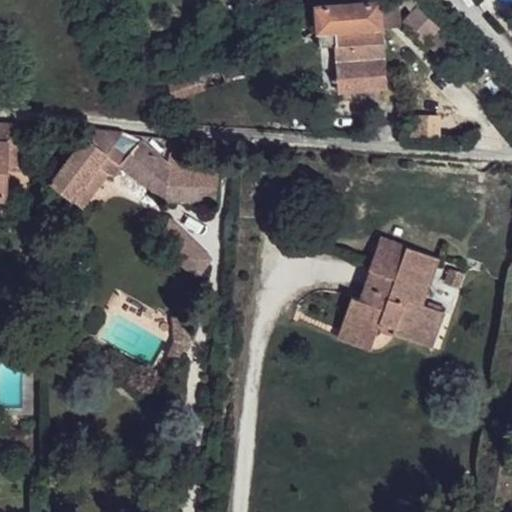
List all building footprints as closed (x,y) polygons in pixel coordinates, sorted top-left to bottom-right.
[(393,2),(378,3),(380,29),(395,28),(393,2)] [(315,7),(317,32),(380,29),(378,3),(315,7)] [(402,22),(422,45),(437,30),(416,9),(402,22)] [(335,79),(383,75),(380,29),(317,32),(317,35),(318,47),(335,47),(335,79)] [(443,66),(456,53),(437,30),(422,45),(443,66)] [(172,100),(225,85),(219,68),(166,83),(172,100)] [(383,75),(335,79),(337,94),(383,90),(383,75)] [(431,115),(401,117),(402,142),(432,143),(431,115)] [(21,124),(0,122),(0,211),(4,212),(4,199),(6,146),(20,146),(21,124)] [(81,206),(116,166),(166,206),(165,201),(169,163),(138,135),(91,129),(50,182),(71,197),(81,206)] [(188,203),(218,205),(219,192),(219,185),(222,157),(170,153),(169,163),(165,201),(188,203)] [(69,200),(71,197),(50,182),(48,184),(69,200)] [(170,219),(158,248),(198,278),(213,258),(170,219)] [(352,298),(341,329),(373,340),(379,324),(394,329),(393,334),(425,345),(436,310),(424,305),(439,259),(379,238),(368,270),(374,272),(364,301),(359,298),(352,298)] [(368,270),(359,298),(364,301),(374,272),(368,270)] [(436,310),(425,345),(432,347),(445,313),(436,310)] [(175,341),(167,355),(178,359),(183,348),(187,351),(191,344),(191,341),(189,324),(197,323),(199,320),(199,314),(171,317),(175,341)] [(373,340),(341,329),(338,339),(370,349),(373,340)]
